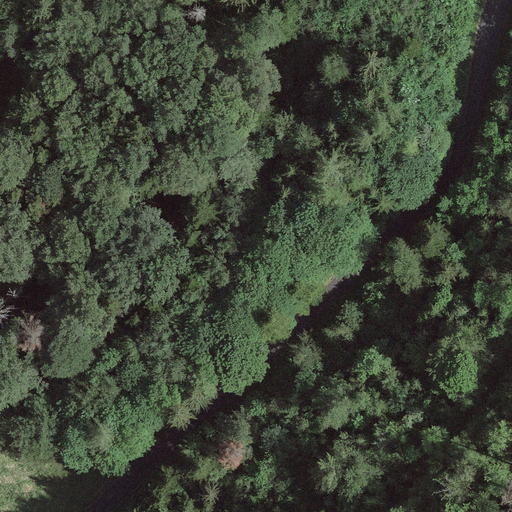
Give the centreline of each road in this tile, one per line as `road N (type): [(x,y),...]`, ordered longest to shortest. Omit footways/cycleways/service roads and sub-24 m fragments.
road 1 (tertiary): [(105,511),(426,209),(453,167),(501,0)]
road 2 (track): [(397,511),(511,361)]
